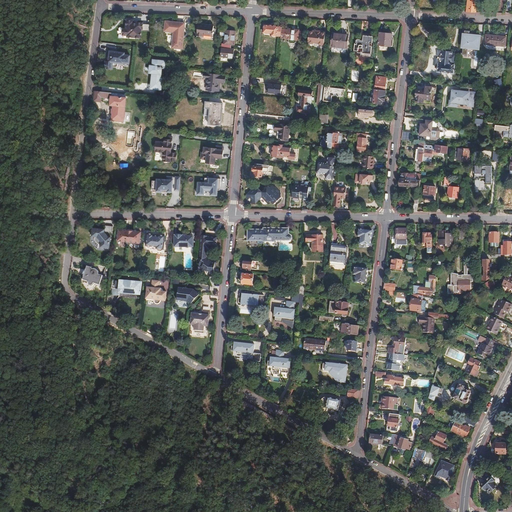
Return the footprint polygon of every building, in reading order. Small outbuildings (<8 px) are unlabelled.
[(467,0),(465,12),(475,12),(476,0),(467,0)] [(127,21),(126,28),(120,28),(119,37),(142,39),(143,30),(149,30),(150,23),(127,21)] [(181,49),(184,24),(165,22),(164,32),(173,33),(171,48),(181,49)] [(198,24),(197,36),(212,37),(213,28),(213,26),(198,24)] [(280,37),(281,28),(278,27),(264,25),(263,33),(271,34),(271,36),(272,38),(275,38),(277,36),(280,37)] [(225,31),(220,31),(219,36),(224,37),(224,44),(222,43),(221,48),(230,49),(231,44),(233,44),(235,31),(225,30),(225,31)] [(288,30),(287,39),(286,40),(288,40),(289,40),(289,43),(289,44),(294,44),(295,43),(296,43),(296,41),(297,41),(298,30),(288,30)] [(323,45),(324,31),(320,30),(320,31),(313,31),(313,32),(309,31),(308,43),(323,45)] [(478,46),(480,33),(462,32),(461,41),(462,41),(462,45),(478,46)] [(391,40),(392,35),(380,33),(378,46),(381,46),(381,50),(387,50),(387,46),(390,47),(392,47),(393,40),(391,40)] [(346,48),(347,35),(332,34),(331,46),(346,48)] [(371,37),(362,36),(362,41),(358,41),(358,40),(355,40),(354,45),(353,45),(353,51),(357,51),(358,49),(361,49),(361,54),(370,54),(370,46),(368,46),(368,44),(371,44),(371,37)] [(505,47),(505,38),(486,36),(485,45),(505,47)] [(233,59),(233,50),(221,48),(220,56),(227,57),(227,58),(233,59)] [(114,63),(131,64),(132,52),(108,51),(107,69),(114,69),(114,63)] [(454,66),(455,54),(452,54),(452,53),(441,52),(439,64),(438,64),(437,72),(453,74),(454,66)] [(164,69),(165,63),(153,62),(152,68),(150,68),(150,74),(153,75),(151,90),(163,91),(164,87),(160,86),(161,80),(160,80),(161,69),(164,69)] [(223,82),(224,76),(208,75),(206,90),(219,92),(220,82),(223,82)] [(376,77),(375,90),(377,90),(384,91),(385,78),(376,77)] [(502,78),(495,80),(497,87),(504,85),(502,78)] [(270,93),(284,94),(284,84),(270,84),(270,93)] [(469,88),(460,87),(460,91),(452,90),(450,106),(456,106),(456,103),(467,104),(467,106),(472,106),(474,93),(469,92),(469,88)] [(384,104),(385,91),(384,91),(377,90),(375,98),(371,97),(370,103),(384,104)] [(310,109),(312,92),(300,91),(298,92),(298,94),(299,95),(297,108),(294,108),(293,113),(311,115),(311,109),(310,109)] [(431,93),(425,92),(416,91),(415,96),(416,96),(415,102),(421,103),(421,102),(425,103),(425,100),(430,101),(431,93)] [(124,114),(126,96),(95,92),(94,102),(100,103),(100,98),(111,100),(110,107),(113,107),(112,111),(111,111),(111,113),(112,114),(111,121),(122,123),(123,118),(124,117),(124,115),(124,114)] [(215,126),(217,100),(205,99),(205,103),(201,103),(200,109),(204,109),(203,125),(215,126)] [(482,120),(484,120),(484,117),(483,116),(484,109),(476,108),(475,119),(482,120)] [(373,112),(373,111),(360,109),(359,118),(364,119),(364,118),(367,118),(367,116),(372,116),(374,114),(374,112),(373,112)] [(432,128),(433,121),(426,120),(425,124),(420,124),(419,136),(430,137),(430,140),(436,141),(439,138),(439,131),(437,128),(432,128)] [(288,142),(290,126),(275,125),(274,131),(279,132),(279,141),(288,142)] [(511,137),(511,125),(510,125),(509,132),(503,131),(502,137),(511,137)] [(328,142),(332,143),(334,132),(331,131),(330,133),(328,133),(327,136),(323,136),(322,141),(321,141),(320,148),(327,149),(328,142)] [(402,140),(410,140),(411,131),(403,131),(402,140)] [(357,152),(367,153),(367,151),(365,150),(367,139),(365,139),(366,135),(357,134),(357,138),(359,138),(357,152)] [(156,140),(155,160),(162,161),(178,162),(178,156),(176,156),(176,152),(173,152),(174,139),(165,139),(165,141),(156,140)] [(424,149),(425,143),(420,143),(420,148),(416,147),(414,161),(422,162),(422,161),(424,149)] [(447,154),(447,147),(436,145),(435,152),(447,154)] [(201,163),(217,164),(217,158),(224,159),(225,148),(202,146),(201,163)] [(282,157),(284,147),(284,146),(279,146),(279,147),(272,147),(271,157),(282,158),(282,157)] [(299,149),(284,147),(282,157),(289,157),(289,160),(295,160),(295,161),(298,162),(299,149)] [(468,162),(469,149),(458,148),(458,152),(455,152),(454,160),(468,162)] [(431,150),(424,149),(422,161),(430,161),(431,150)] [(372,169),(374,157),(363,156),(362,168),(372,169)] [(332,180),(334,157),(328,157),(327,164),(317,163),(316,173),(326,175),(325,179),(332,180)] [(267,176),(269,166),(255,164),(255,167),(254,167),(253,172),(254,172),(254,176),(262,176),(262,175),(267,176)] [(491,184),(491,166),(474,166),(474,179),(474,181),(479,181),(479,179),(485,179),(485,185),(491,184)] [(372,180),(372,176),(356,174),(355,183),(369,185),(370,180),(372,180)] [(181,192),(181,178),(153,177),(152,192),(181,192)] [(205,182),(198,181),(198,195),(219,196),(220,178),(205,177),(205,182)] [(434,196),(435,187),(424,186),(423,195),(434,196)] [(334,187),(332,206),(339,207),(340,198),(345,198),(345,196),(345,190),(346,188),(334,187)] [(449,187),(448,187),(447,197),(457,198),(458,188),(449,187)] [(283,200),(285,189),(270,188),(268,198),(283,200)] [(307,203),(309,189),(304,188),(304,190),(300,190),(300,188),(294,188),(292,201),(299,202),(299,199),(303,199),(303,202),(307,203)] [(510,190),(500,189),(499,195),(499,200),(501,200),(502,200),(506,201),(506,200),(509,201),(510,190)] [(111,235),(112,227),(104,227),(104,230),(92,229),(91,238),(94,238),(94,241),(97,245),(100,245),(100,248),(108,249),(109,238),(108,238),(105,234),(111,235)] [(405,240),(406,229),(395,229),(395,240),(397,240),(397,245),(407,246),(407,240),(405,240)] [(138,244),(140,233),(118,230),(116,242),(138,244)] [(288,230),(264,230),(264,231),(264,241),(289,241),(290,240),(291,239),(291,238),(291,236),(290,235),(288,235),(288,230)] [(369,246),(371,232),(359,230),(357,239),(360,239),(360,245),(369,246)] [(263,241),(264,241),(264,231),(248,231),(248,241),(263,242),(263,241)] [(452,248),(452,235),(445,235),(445,231),(438,231),(438,245),(445,245),(445,248),(452,248)] [(498,243),(498,233),(489,233),(489,243),(498,243)] [(163,249),(165,237),(158,236),(158,237),(153,236),(153,235),(147,234),(146,246),(156,248),(156,249),(157,252),(161,252),(163,249)] [(216,240),(213,238),(207,234),(205,237),(204,239),(200,238),(200,244),(201,245),(199,248),(200,249),(199,252),(200,252),(199,254),(198,258),(201,260),(198,265),(201,267),(200,268),(206,272),(208,272),(208,274),(213,274),(214,263),(211,263),(207,253),(207,247),(209,247),(211,245),(211,244),(216,244),(216,240)] [(430,248),(430,234),(421,234),(421,243),(420,243),(420,248),(430,248)] [(192,249),(192,238),(187,238),(187,236),(174,236),(174,249),(192,249)] [(322,254),(323,236),(306,236),(306,247),(311,248),(311,254),(322,254)] [(500,249),(500,255),(511,255),(511,243),(503,243),(503,249),(500,249)] [(345,251),(346,251),(347,246),(331,245),(329,263),(345,265),(346,258),(344,258),(345,251)] [(401,270),(402,261),(392,259),(390,269),(401,270)] [(252,270),(252,262),(244,261),(243,269),(247,269),(247,271),(250,271),(250,270),(252,270)] [(469,282),(469,283),(472,283),(472,275),(467,275),(467,269),(472,269),(472,263),(464,263),(463,275),(461,275),(461,277),(458,277),(457,282),(462,281),(462,280),(464,280),(464,282),(469,282)] [(88,278),(84,277),(83,283),(88,284),(89,287),(91,288),(92,288),(94,288),(96,286),(100,287),(103,277),(99,276),(99,274),(98,273),(97,272),(96,271),(94,271),(92,271),(91,269),(87,268),(85,273),(89,274),(88,278)] [(365,284),(367,270),(354,268),(353,277),(356,277),(355,283),(365,284)] [(252,285),(253,275),(243,274),(243,275),(241,275),(240,279),(242,280),(241,284),(252,285)] [(511,279),(510,278),(511,276),(507,274),(502,285),(511,290),(511,279)] [(418,287),(412,286),(412,295),(417,296),(417,294),(431,295),(431,292),(435,292),(435,277),(429,277),(429,283),(431,283),(431,288),(429,288),(429,289),(418,288),(418,287)] [(457,282),(457,291),(471,291),(471,287),(469,287),(469,283),(469,282),(464,282),(464,280),(462,280),(462,281),(457,282)] [(165,301),(166,293),(160,292),(160,290),(158,290),(159,282),(152,281),(151,289),(147,288),(145,300),(147,300),(146,301),(153,302),(155,304),(156,305),(158,304),(161,300),(165,301)] [(112,282),(111,290),(119,290),(118,294),(139,296),(141,284),(112,282)] [(394,285),(384,283),(383,291),(394,292),(394,285)] [(197,295),(194,293),(193,291),(190,294),(184,288),(183,290),(177,290),(176,301),(187,302),(190,305),(198,296),(197,295)] [(467,299),(471,293),(469,293),(459,299),(463,302),(465,298),(467,299)] [(263,307),(264,296),(242,294),(241,305),(263,307)] [(300,295),(299,295),(292,294),(291,302),(294,303),(299,303),(300,295)] [(425,312),(426,301),(411,299),(410,311),(425,312)] [(508,314),(511,306),(501,300),(494,315),(503,319),(506,313),(508,314)] [(291,302),(286,302),(285,309),(274,308),(273,317),(275,317),(274,322),(282,323),(282,320),(289,321),(294,322),(295,310),(293,310),(294,303),(291,302)] [(347,309),(348,304),(336,302),(336,309),(334,309),(334,313),(335,313),(335,314),(342,315),(342,317),(343,318),(345,318),(346,317),(346,315),(347,315),(348,309),(347,309)] [(202,312),(201,316),(201,317),(198,316),(198,315),(191,315),(190,326),(194,326),(193,332),(203,333),(203,327),(207,328),(209,312),(202,312)] [(428,318),(434,319),(448,321),(449,316),(437,315),(437,314),(434,314),(434,313),(431,312),(431,314),(428,314),(428,318)] [(428,318),(419,317),(418,324),(423,325),(422,333),(432,334),(434,319),(428,318)] [(496,336),(502,323),(492,317),(486,330),(496,336)] [(349,325),(349,324),(341,323),(340,334),(358,335),(359,326),(349,325)] [(388,348),(388,353),(389,353),(398,354),(399,345),(405,345),(405,338),(394,337),(393,348),(388,348)] [(305,339),(304,345),(309,346),(309,349),(325,351),(326,341),(305,339)] [(492,346),(493,342),(487,339),(484,345),(481,344),(477,354),(482,357),(484,354),(488,356),(491,349),(489,348),(490,345),(492,346)] [(356,352),(357,342),(348,341),(347,350),(356,352)] [(260,362),(261,355),(253,354),(254,345),(234,343),(233,347),(231,347),(231,352),(237,352),(237,355),(247,356),(247,359),(252,360),(252,362),(260,362)] [(291,369),(292,360),(285,359),(285,352),(278,351),(277,358),(272,358),(271,362),(269,362),(269,367),(275,367),(275,369),(282,370),(281,373),(289,374),(290,369),(291,369)] [(398,354),(389,353),(388,359),(390,360),(389,363),(386,363),(386,369),(398,371),(399,364),(395,364),(396,360),(402,361),(402,355),(398,354)] [(475,377),(478,371),(480,372),(482,368),(480,367),(482,364),(471,359),(469,364),(471,365),(467,373),(475,377)] [(347,364),(323,363),(322,372),(327,372),(327,374),(336,385),(346,385),(347,364)] [(403,385),(404,379),(395,378),(395,377),(387,376),(387,379),(385,379),(385,384),(394,385),(394,384),(403,385)] [(432,385),(428,398),(433,401),(434,399),(432,398),(432,395),(435,396),(437,388),(433,387),(433,386),(432,385)] [(466,398),(469,392),(466,390),(466,388),(463,386),(459,385),(452,398),(464,404),(467,403),(468,401),(467,399),(466,398)] [(357,399),(358,391),(348,390),(347,397),(357,399)] [(382,409),(393,410),(394,402),(399,402),(399,398),(382,397),(381,402),(382,402),(382,409)] [(337,412),(340,401),(327,398),(327,399),(324,398),(321,400),(320,405),(322,408),(325,409),(337,412)] [(432,415),(434,411),(431,410),(432,406),(429,405),(425,418),(429,419),(430,415),(432,415)] [(397,432),(399,415),(382,413),(381,419),(387,419),(387,422),(389,422),(388,427),(390,427),(389,431),(397,432)] [(476,422),(467,417),(465,422),(474,426),(476,422)] [(465,438),(469,429),(465,426),(464,427),(455,423),(451,431),(465,438)] [(431,437),(442,443),(446,436),(436,431),(435,433),(436,433),(434,438),(431,437)] [(381,445),(382,436),(370,435),(369,444),(370,444),(370,446),(377,447),(377,445),(381,445)] [(447,446),(442,443),(431,437),(428,442),(444,450),(447,446)] [(395,438),(392,446),(397,448),(405,450),(405,449),(409,450),(410,443),(407,442),(407,441),(400,438),(399,440),(395,438)] [(504,459),(504,444),(496,444),(495,459),(504,459)] [(430,468),(435,450),(432,449),(432,448),(427,446),(425,452),(414,449),(409,467),(418,470),(418,468),(422,469),(423,466),(430,468)] [(449,482),(453,467),(442,461),(435,474),(438,476),(439,474),(446,478),(445,480),(449,482)] [(495,485),(498,482),(497,479),(495,477),(491,476),(489,478),(480,486),(484,490),(484,489),(488,493),(496,485),(495,485)]
